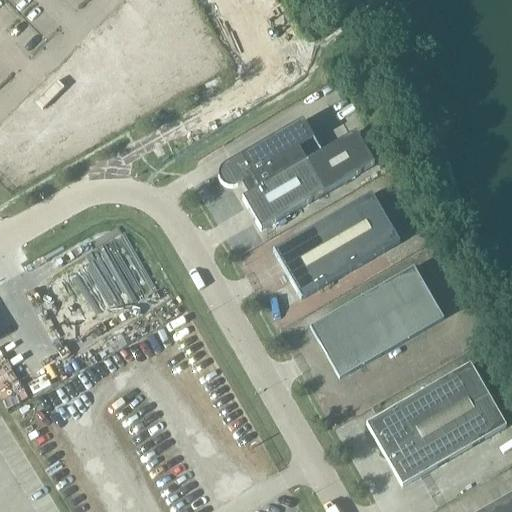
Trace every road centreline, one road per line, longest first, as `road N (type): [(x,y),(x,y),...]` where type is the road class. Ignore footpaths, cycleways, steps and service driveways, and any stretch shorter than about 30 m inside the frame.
road 1 (unclassified): [(340,511),(174,223),(155,206),(100,190),(0,239)]
road 2 (track): [(242,508),(139,358),(106,328),(80,321),(59,335),(52,362),(141,511)]
